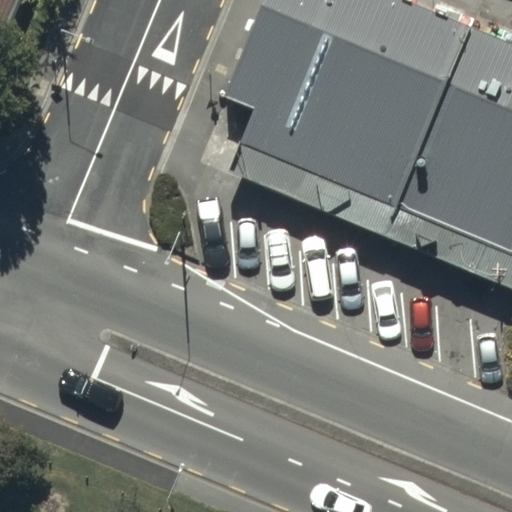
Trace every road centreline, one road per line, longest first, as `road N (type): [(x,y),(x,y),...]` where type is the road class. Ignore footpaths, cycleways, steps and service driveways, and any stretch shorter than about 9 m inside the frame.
road 1 (secondary): [(34,309),(124,306),(511,462)]
road 2 (secondary): [(416,511),(99,382),(34,309)]
road 3 (residential): [(164,0),(34,309)]
